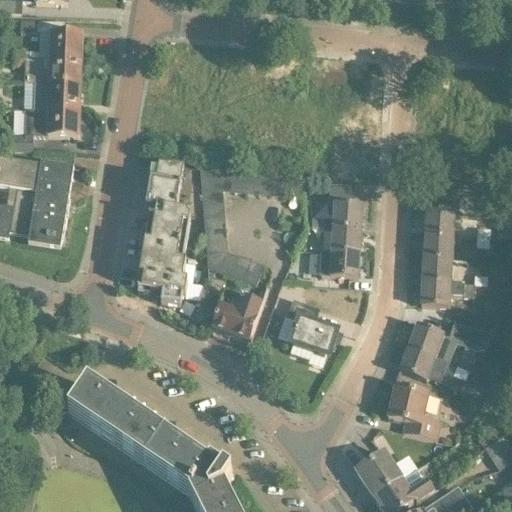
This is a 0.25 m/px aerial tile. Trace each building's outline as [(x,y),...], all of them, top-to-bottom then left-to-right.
[(66,0),(36,0),(36,10),(66,11),(66,0)] [(22,9),(22,6),(0,5),(0,18),(22,19),(22,9)] [(40,36),(50,36),(50,64),(81,65),(82,37),(65,36),(65,27),(40,26),(40,36)] [(15,53),(14,63),(26,63),(27,54),(15,53)] [(39,64),(39,63),(26,63),(14,63),(14,71),(25,72),(25,88),(35,89),(35,90),(80,91),(81,65),(50,64),(39,64)] [(79,117),(80,91),(35,90),(34,116),(79,117)] [(78,143),(79,117),(34,116),(26,116),(25,138),(8,138),(8,155),(34,156),(34,142),(78,143)] [(62,247),(62,248),(69,205),(73,175),(0,163),(0,243),(8,244),(9,239),(29,242),(27,251),(60,256),(62,247)] [(183,174),(172,173),(152,169),(143,224),(148,225),(137,294),(162,298),(160,310),(180,313),(182,302),(185,302),(187,288),(183,287),(186,269),(181,268),(187,229),(189,230),(190,223),(186,218),(175,216),(183,174)] [(235,198),(237,177),(200,173),(203,195),(223,196),(235,198)] [(248,199),(250,178),(237,177),(235,198),(248,199)] [(260,200),(262,179),(250,178),(248,199),(260,200)] [(273,201),(275,180),(262,179),(260,200),(273,201)] [(285,202),(287,181),(275,180),(273,201),(285,202)] [(328,211),(333,211),(332,234),(361,236),(362,212),(361,212),(362,193),(329,192),(328,211)] [(224,209),(223,196),(203,195),(203,210),(224,209)] [(186,209),(177,207),(176,215),(185,217),(186,209)] [(204,223),(225,221),(224,209),(203,210),(204,223)] [(425,240),(454,242),(455,218),(426,216),(425,240)] [(205,235),(226,233),(225,221),(204,223),(205,235)] [(324,224),(316,223),(312,223),(312,233),(323,234),(324,224)] [(206,247),(227,245),(226,233),(205,235),(206,247)] [(477,243),(489,244),(490,234),(477,233),(477,243)] [(359,260),(361,236),(332,234),(330,257),(330,258),(359,260)] [(453,264),(454,242),(425,240),(423,262),(453,264)] [(489,253),(489,244),(477,243),(476,253),(489,253)] [(207,259),(228,258),(227,245),(206,247),(207,259)] [(358,284),(359,260),(330,258),(330,257),(321,256),(320,281),(329,282),(329,283),(358,284)] [(221,278),(228,258),(207,259),(208,274),(221,278)] [(233,283),(240,263),(228,258),(221,278),(233,283)] [(451,290),(451,289),(453,264),(423,262),(422,288),(451,290)] [(244,287),(251,267),(240,263),(233,283),(244,287)] [(456,264),(456,279),(471,280),(471,265),(456,264)] [(256,292),(263,271),(251,267),(244,287),(256,292)] [(297,274),(289,274),(289,283),(297,283),(297,274)] [(474,290),(487,291),(487,281),(474,281),(474,290)] [(475,290),(451,289),(451,290),(422,288),(420,312),(450,314),(451,301),(474,303),(475,290)] [(262,311),(225,298),(212,335),(249,348),(262,311)] [(294,306),(293,308),(292,307),(288,319),(287,321),(298,325),(290,349),(328,362),(336,337),(315,330),(320,314),(294,306)] [(454,329),(484,336),(487,320),(457,314),(454,329)] [(484,336),(454,329),(448,344),(417,331),(408,354),(447,368),(448,369),(456,348),(476,356),(485,355),(491,339),(484,336)] [(440,388),(447,368),(408,354),(399,377),(426,388),(428,383),(440,388)] [(456,373),(468,378),(472,368),(460,363),(456,373)] [(465,385),(468,378),(456,373),(453,381),(465,385)] [(207,472),(87,390),(67,419),(188,501),(193,511),(232,511),(223,494),(231,483),(223,478),(228,470),(215,461),(210,469),(209,469),(207,472)] [(511,395),(497,391),(491,408),(506,414),(511,398),(511,395)] [(438,403),(414,398),(395,393),(388,424),(406,428),(403,440),(437,448),(442,428),(424,424),(426,417),(434,419),(438,403)] [(491,463),(509,452),(503,442),(485,454),(491,463)] [(511,456),(509,452),(491,463),(497,473),(511,463),(511,456)] [(406,483),(397,471),(393,473),(384,459),(356,478),(374,505),(406,483)] [(406,483),(374,505),(378,511),(406,511),(414,507),(416,509),(435,497),(427,485),(425,487),(417,476),(406,483)] [(511,492),(501,497),(506,508),(511,505),(511,492)]
